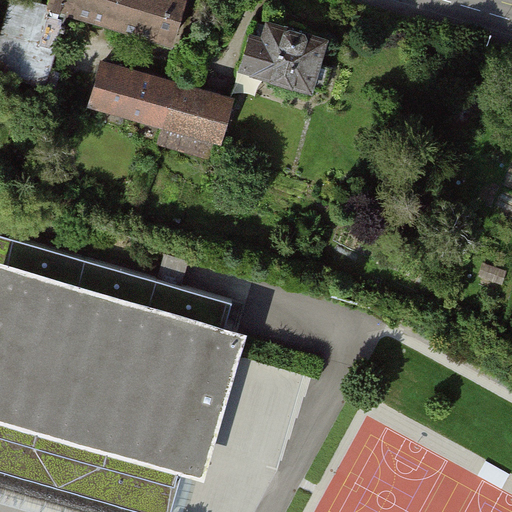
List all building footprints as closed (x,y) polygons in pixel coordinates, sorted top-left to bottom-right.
[(184,0),(51,0),(51,2),(44,0),(10,0),(0,36),(0,68),(55,85),(60,69),(50,66),(67,9),(172,40),(184,0)] [(327,35),(269,18),(263,36),(252,32),(242,67),(323,91),(331,66),(319,62),(327,35)] [(230,97),(105,62),(94,100),(163,120),(157,140),(208,155),(214,134),(219,136),(230,97)] [(194,511),(253,306),(0,233),(0,473),(135,511),(194,511)] [(511,511),(511,493),(370,416),(317,511),(511,511)]
